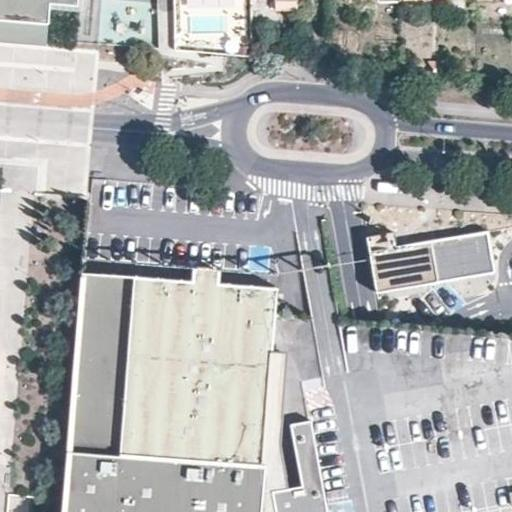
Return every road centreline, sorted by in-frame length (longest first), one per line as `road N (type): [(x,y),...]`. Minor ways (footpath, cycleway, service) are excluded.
road 1 (tertiary): [(0,119),(165,131)]
road 2 (tertiary): [(241,151),(298,170),(363,167),(379,158)]
road 3 (tertiary): [(380,113),(345,96),(272,91),(244,103)]
road 4 (tertiary): [(511,133),(380,113)]
road 5 (tertiary): [(379,158),(511,167)]
